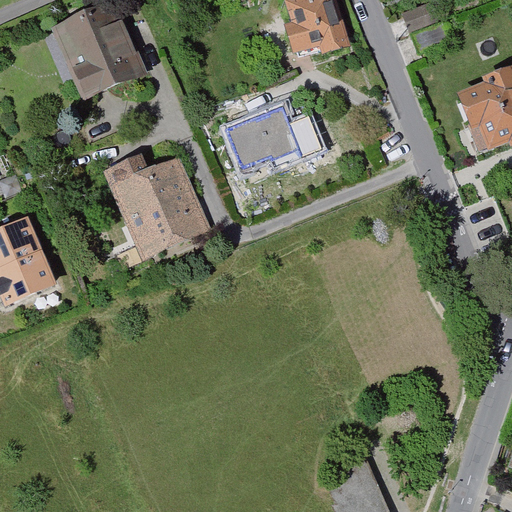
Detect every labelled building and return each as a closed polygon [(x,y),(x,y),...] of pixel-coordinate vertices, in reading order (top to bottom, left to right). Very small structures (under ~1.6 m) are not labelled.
[(334,0),(316,0),(290,8),(296,30),(289,32),(296,56),(324,48),(326,57),(349,50),(334,0)] [(115,7),(55,32),(85,102),(145,76),(115,7)] [(442,27),(435,8),(406,19),(413,39),(442,27)] [(450,46),(442,27),(413,39),(421,58),(450,46)] [(511,74),(488,84),(490,89),(463,100),(476,134),(484,130),(494,154),(511,146),(511,74)] [(304,107),(228,136),(243,174),(272,162),(276,172),(322,154),(304,107)] [(140,162),(107,177),(146,263),(210,234),(179,164),(147,179),(140,162)] [(0,236),(0,276),(40,259),(26,226),(0,236)] [(53,290),(40,259),(0,276),(0,296),(6,310),(53,290)] [(322,474),(337,511),(388,511),(367,457),(348,464),(322,474)]
